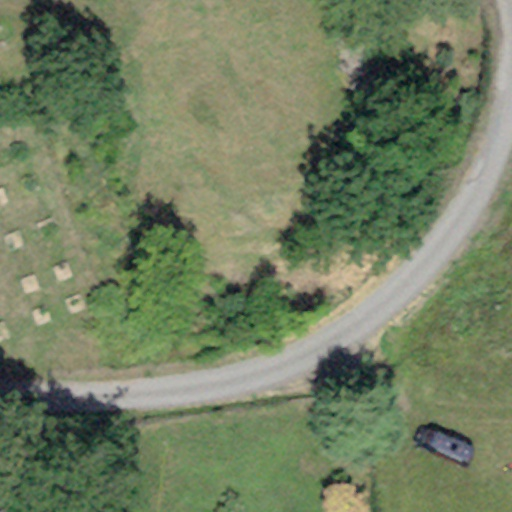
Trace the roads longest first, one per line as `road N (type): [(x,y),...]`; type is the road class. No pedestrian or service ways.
road 1 (residential): [(504,0),(511,59),(499,134),(449,231),(375,313),(308,356),(265,370),(0,404)]
road 2 (track): [(346,335),(408,403),(511,408)]
